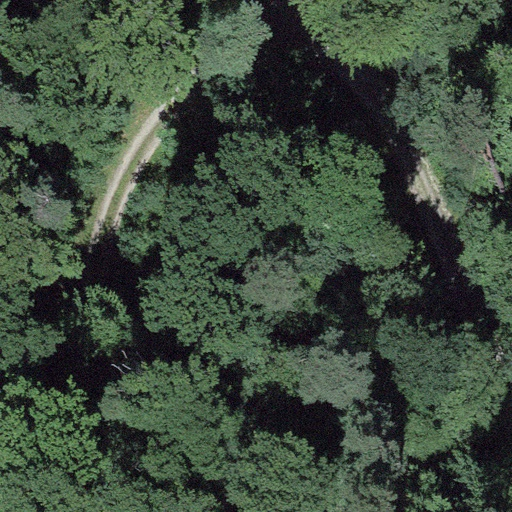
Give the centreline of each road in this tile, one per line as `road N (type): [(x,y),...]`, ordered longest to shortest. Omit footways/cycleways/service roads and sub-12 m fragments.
road 1 (track): [(87,511),(90,335),(106,186),(186,99),(320,29)]
road 2 (track): [(511,386),(441,222),(320,29),(283,0)]
